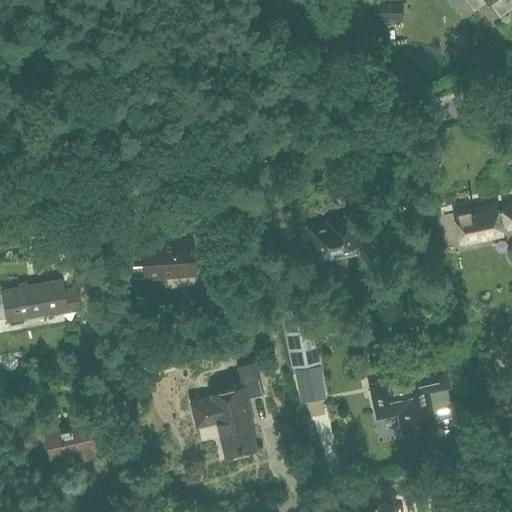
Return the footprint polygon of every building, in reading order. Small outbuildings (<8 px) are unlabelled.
[(511,0),(467,0),(473,8),(485,0),(489,0),(499,15),(511,6),(511,0)] [(360,166),(364,183),(378,180),(374,163),(360,166)] [(510,230),(511,229),(511,209),(505,211),(505,213),(498,214),(496,205),(476,209),(474,208),(472,208),(473,210),(455,213),(461,244),(502,235),(500,225),(508,224),(510,230)] [(308,226),(313,253),(358,244),(352,216),(326,221),(327,223),(308,226)] [(142,241),(144,265),(133,265),(133,259),(112,261),(115,296),(135,295),(133,278),(144,277),(144,279),(195,276),(192,240),(165,242),(164,239),(142,241)] [(51,315),(80,310),(76,289),(63,292),(62,282),(3,292),(8,320),(51,313),(51,315)] [(321,362),(310,303),(281,308),(281,310),(291,368),(321,362)] [(421,314),(417,319),(418,325),(424,329),(430,328),(433,322),(432,316),(427,313),(421,314)] [(74,341),(79,363),(116,354),(110,332),(74,341)] [(134,376),(130,361),(113,365),(117,380),(134,376)] [(211,396),(190,401),(195,419),(216,414),(225,455),(227,455),(226,451),(253,444),(254,448),(255,448),(248,416),(251,415),(246,397),(263,393),(255,361),(236,365),(241,386),(210,393),(211,396)] [(326,397),(320,364),(294,368),(300,402),(326,397)] [(436,426),(428,392),(452,387),(447,365),(419,371),(420,373),(369,384),(376,417),(398,413),(402,434),(436,426)] [(96,402),(102,428),(117,425),(115,415),(125,413),(123,404),(113,406),(111,399),(96,402)] [(93,450),(97,449),(92,425),(46,435),(52,459),(76,454),(78,461),(95,457),(93,450)]
